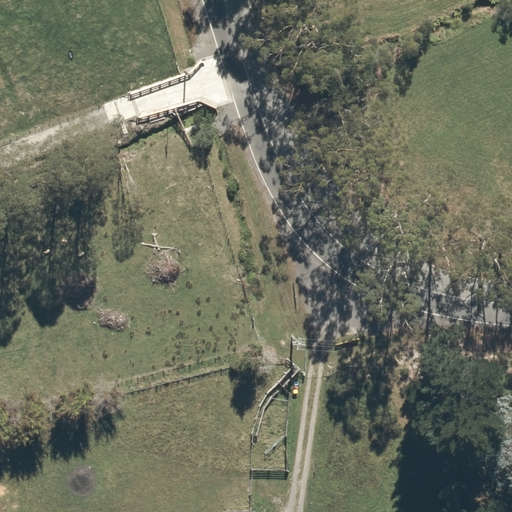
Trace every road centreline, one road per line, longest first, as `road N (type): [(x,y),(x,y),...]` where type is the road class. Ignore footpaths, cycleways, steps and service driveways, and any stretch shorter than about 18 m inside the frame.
road 1 (residential): [(511,304),(390,276),(317,221),(262,117),(225,0)]
road 2 (unknown): [(0,153),(240,51)]
